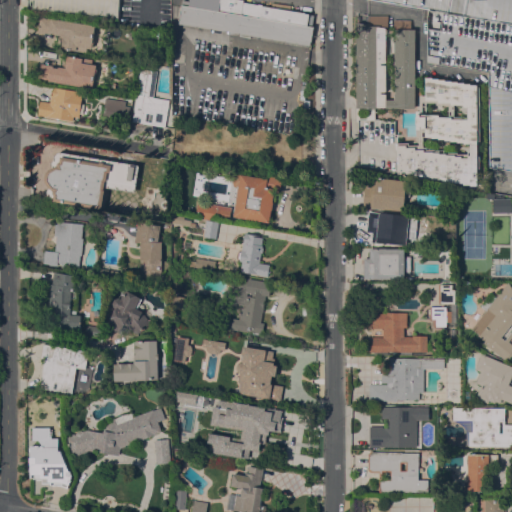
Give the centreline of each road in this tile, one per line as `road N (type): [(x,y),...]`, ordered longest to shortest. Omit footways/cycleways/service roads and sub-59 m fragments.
road 1 (residential): [(331,511),(332,0)]
road 2 (tertiary): [(5,510),(7,0)]
road 3 (residential): [(156,151),(0,127)]
